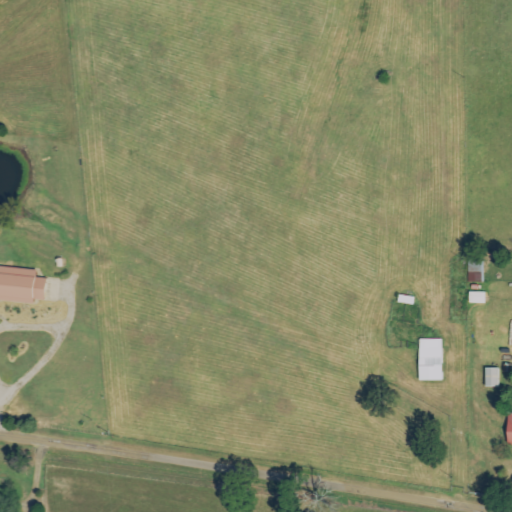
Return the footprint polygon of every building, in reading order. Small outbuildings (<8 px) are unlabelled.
[(467,281),(482,282),(482,258),(467,258),(467,281)] [(36,271),(0,266),(0,299),(33,303),(33,299),(43,301),(45,278),(35,277),(36,271)] [(484,304),(484,293),(468,292),(467,303),(484,304)] [(441,380),(440,339),(417,339),(418,381),(441,380)] [(497,387),(497,368),(484,368),(484,387),(497,387)]
